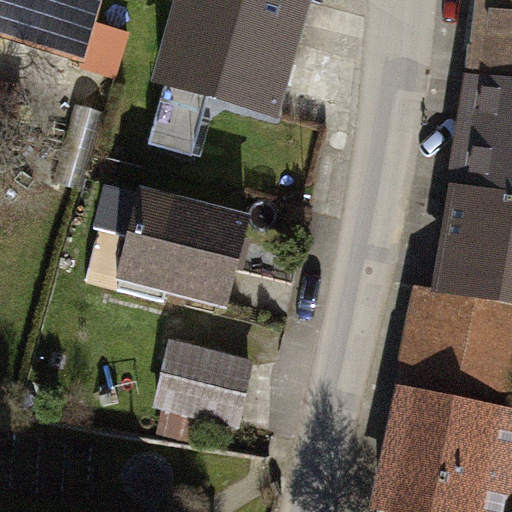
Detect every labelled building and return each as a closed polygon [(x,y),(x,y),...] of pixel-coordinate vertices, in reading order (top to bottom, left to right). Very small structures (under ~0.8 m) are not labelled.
[(0,0),(0,43),(95,70),(113,0),(0,0)] [(326,0),(181,0),(156,85),(289,125),(326,0)] [(511,511),(511,0),(478,0),(440,296),(415,291),(402,386),(382,383),(362,511),(511,511)] [(256,222),(148,194),(124,284),(232,312),(256,222)] [(257,361),(174,339),(156,405),(239,427),(257,361)]
